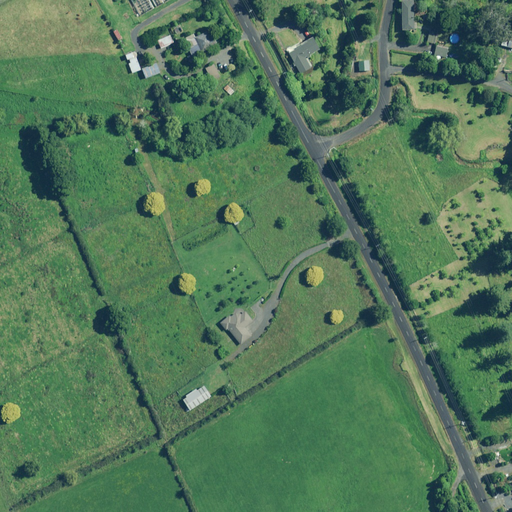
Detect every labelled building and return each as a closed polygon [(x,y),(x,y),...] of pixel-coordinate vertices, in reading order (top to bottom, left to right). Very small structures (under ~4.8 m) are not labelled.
[(168,0),(130,0),(139,16),(168,0)] [(412,20),(412,1),(400,1),(401,30),(414,30),(413,20),(412,20)] [(437,30),(429,28),(426,42),(434,44),(437,30)] [(210,41),(206,32),(194,37),(193,34),(183,39),(191,56),(217,44),(214,39),(210,41)] [(173,43),(170,35),(157,41),(160,48),(173,43)] [(318,50),(312,40),(288,53),(300,74),(310,68),(304,58),(318,50)] [(447,47),(435,46),(434,55),(446,56),(447,47)] [(140,70),(136,58),(130,61),(130,63),(128,64),(131,73),(140,70)] [(370,71),(369,61),(359,61),(360,71),(370,71)] [(159,73),(156,63),(141,69),(145,79),(159,73)] [(220,77),(212,65),(206,68),(213,81),(220,77)] [(172,79),(166,70),(161,74),(166,82),(172,79)] [(234,91),(228,86),(224,90),(230,95),(234,91)] [(252,321),(244,312),(240,315),(235,313),(229,317),(229,316),(220,323),(225,330),(227,328),(240,345),(251,336),(244,327),(252,321)] [(211,396),(204,386),(196,391),(196,390),(182,399),(189,411),(211,396)]
